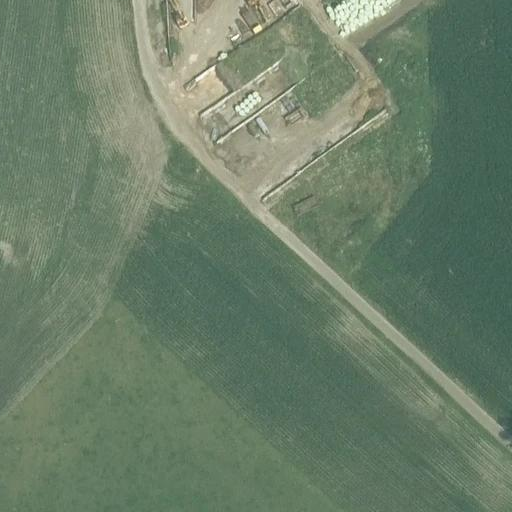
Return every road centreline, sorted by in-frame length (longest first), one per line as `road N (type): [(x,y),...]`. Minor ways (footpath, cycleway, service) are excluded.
road 1 (unclassified): [(511,444),(206,163),(155,94),(138,0)]
road 2 (track): [(252,0),(266,49),(255,70),(174,124)]
